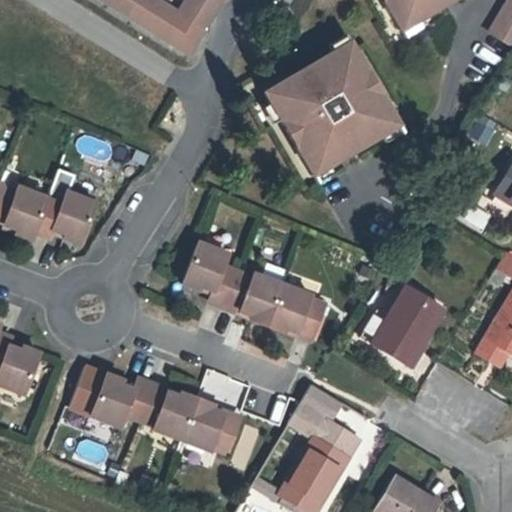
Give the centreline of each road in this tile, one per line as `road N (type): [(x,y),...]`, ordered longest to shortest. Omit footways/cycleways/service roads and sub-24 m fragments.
road 1 (residential): [(220,95),(97,302)]
road 2 (residential): [(498,0),(382,199)]
road 3 (residential): [(49,0),(220,95)]
road 4 (residential): [(97,302),(259,371)]
road 5 (residential): [(511,473),(500,478),(391,415)]
